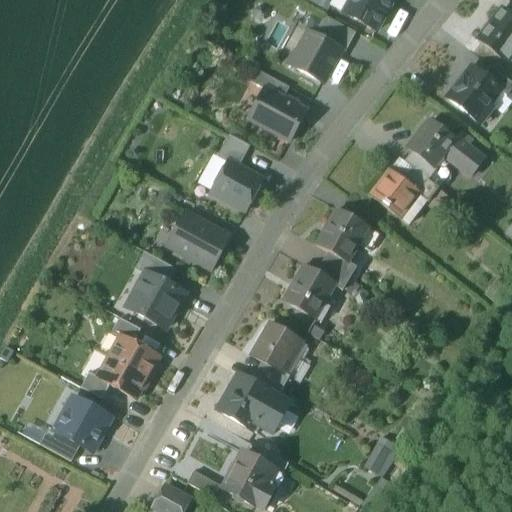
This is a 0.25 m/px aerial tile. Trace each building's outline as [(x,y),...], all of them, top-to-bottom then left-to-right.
[(350,0),(343,14),(375,32),(393,0),(350,0)] [(477,41),(506,64),(511,57),(511,49),(511,48),(511,17),(506,13),(502,10),(477,41)] [(323,18),(313,37),(339,51),(344,54),(356,35),(323,18)] [(287,66),(321,84),(339,51),(313,37),(309,35),(298,55),(294,53),(287,66)] [(446,99),(473,121),(486,104),(488,106),(499,93),(500,92),(482,78),(471,68),(446,99)] [(499,93),(505,98),(511,89),(511,86),(490,68),(482,78),(500,92),(499,93)] [(265,90),(283,100),(288,89),(257,72),(251,83),(265,91),(265,90)] [(248,121),(289,143),(305,112),(283,100),(265,90),(265,91),(257,104),(256,103),(254,106),(256,106),(248,121)] [(475,123),(488,106),(486,104),(473,121),(475,123)] [(432,170),(433,169),(442,157),(454,141),(428,122),(407,150),(410,153),(432,170)] [(227,163),(238,169),(249,148),(229,136),(216,158),(227,164),(227,163)] [(454,141),(442,157),(448,162),(469,178),(483,159),(456,138),(454,141)] [(403,163),(413,171),(427,182),(428,182),(436,171),(433,169),(432,170),(410,153),(403,163)] [(442,170),(448,162),(442,157),(433,169),(436,171),(438,168),(442,170)] [(227,164),(210,194),(245,213),(262,182),(238,169),(227,163),(227,164)] [(437,189),(427,182),(413,171),(404,184),(426,201),(425,202),(427,203),(437,189)] [(371,198),(407,226),(425,202),(426,201),(404,184),(390,173),(371,198)] [(328,255),(346,266),(347,264),(358,245),(356,244),(365,228),(336,211),(315,248),(328,255)] [(194,263),(211,272),(229,239),(184,214),(166,248),(184,258),(183,260),(185,263),(190,265),(193,265),(194,263)] [(356,244),(358,245),(368,229),(365,228),(356,244)] [(145,275),(166,286),(175,271),(143,253),(134,270),(144,276),(145,275)] [(328,255),(322,265),(349,281),(356,269),(347,264),(346,266),(328,255)] [(342,292),(349,281),(322,265),(316,275),(335,286),(334,288),(342,292)] [(282,303),(314,322),(334,288),(335,286),(316,275),(303,268),(282,303)] [(132,313),(164,331),(184,296),(166,286),(145,275),(144,276),(134,295),(137,296),(132,313)] [(120,339),(132,345),(140,331),(119,320),(110,335),(119,340),(120,339)] [(264,366),(282,376),(282,375),(290,361),(288,360),(298,342),(270,326),(251,358),(264,366)] [(119,340),(108,359),(147,381),(158,360),(132,345),(120,339),(119,340)] [(288,360),(290,361),(300,343),(298,342),(288,360)] [(135,402),(147,381),(108,359),(97,379),(97,380),(109,387),(135,402)] [(264,366),(258,376),(282,390),(289,379),(282,375),(282,376),(264,366)] [(80,390),(101,401),(109,387),(97,380),(97,379),(88,374),(80,390)] [(277,400),(282,390),(258,376),(252,386),(271,397),(277,400)] [(218,413),(250,432),(271,397),(252,386),(239,378),(218,413)] [(277,400),(271,397),(250,432),(251,432),(255,425),(272,435),(288,407),(277,400)] [(72,399),(64,414),(67,415),(79,402),(72,399)] [(79,448),(91,455),(111,420),(79,402),(67,415),(64,414),(53,432),(53,433),(79,448)] [(39,446),(71,464),(79,448),(53,433),(53,432),(48,430),(39,446)] [(380,438),(363,466),(377,474),(394,446),(380,438)] [(258,464),(281,477),(286,466),(264,453),(258,464)] [(223,491),(260,511),(261,511),(281,477),(258,464),(242,454),(223,491)] [(200,492),(213,500),(220,488),(194,474),(187,486),(200,492)] [(153,510),(156,511),(183,511),(190,501),(165,487),(153,510)]
